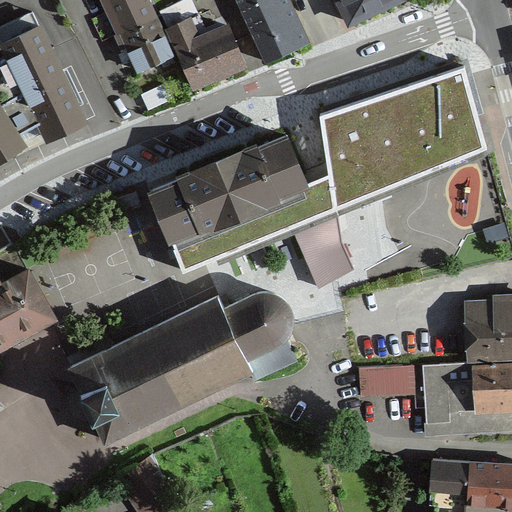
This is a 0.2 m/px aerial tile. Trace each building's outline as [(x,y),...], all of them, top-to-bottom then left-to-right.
[(107,0),(122,32),(123,33),(118,35),(123,44),(128,43),(141,70),(174,55),(156,16),(147,0),(107,0)] [(171,27),(177,41),(180,47),(198,83),(249,58),(231,23),(220,27),(217,21),(198,31),(192,18),(200,14),(193,0),(182,0),(162,9),(171,27)] [(300,43),(280,0),(239,0),(246,12),(260,43),(269,61),(302,45),(300,43)] [(280,0),(300,43),(308,39),(289,0),(280,0)] [(341,0),(352,22),(397,0),(341,0)] [(34,10),(0,25),(0,32),(4,40),(41,23),(34,10)] [(0,158),(27,142),(20,132),(41,120),(46,130),(84,112),(80,103),(73,89),(68,91),(59,72),(64,69),(41,22),(41,23),(4,40),(3,40),(10,55),(0,60),(0,158)] [(329,172),(307,181),(277,193),(278,195),(202,226),(202,224),(172,237),(184,269),(217,256),(293,224),(296,232),(320,286),(355,267),(343,241),(338,206),(357,198),(487,145),(481,124),(465,64),(321,114),(329,172)] [(73,89),(80,103),(85,101),(68,66),(64,69),(59,72),(68,91),(73,89)] [(166,83),(143,94),(151,109),(174,98),(166,83)] [(87,119),(84,112),(46,130),(50,137),(87,119)] [(489,121),(481,124),(487,145),(357,198),(361,207),(392,194),(392,192),(496,149),(489,121)] [(277,193),(307,181),(288,134),(258,147),(257,145),(182,175),(183,177),(153,189),(172,237),(202,224),(202,226),(278,195),(277,193)] [(108,202),(113,216),(143,205),(138,190),(108,202)] [(293,224),(217,256),(220,263),(296,232),(293,224)] [(0,347),(56,316),(30,268),(4,282),(0,277),(0,347)] [(254,377),(297,358),(286,336),(292,326),(294,316),(292,305),(286,297),(273,289),(267,289),(255,291),(249,279),(72,365),(83,389),(81,390),(87,404),(93,416),(95,416),(107,439),(251,369),(254,377)] [(468,302),(468,314),(511,312),(511,296),(508,297),(508,301),(468,302)] [(511,312),(468,314),(470,356),(511,354),(511,312)] [(476,360),(424,363),(428,431),(511,427),(511,362),(476,364),(476,360)] [(413,364),(403,363),(361,365),(362,394),(415,392),(413,364)] [(179,511),(154,452),(121,474),(151,511),(179,511)] [(440,504),(439,511),(467,511),(468,501),(468,494),(488,496),(509,497),(511,497),(511,462),(490,462),(485,461),(485,468),(471,468),(471,461),(470,460),(433,458),(432,482),(437,483),(435,504),(440,504)] [(488,496),(468,494),(468,501),(487,503),(488,496)] [(509,497),(488,496),(487,503),(509,505),(509,497)]
